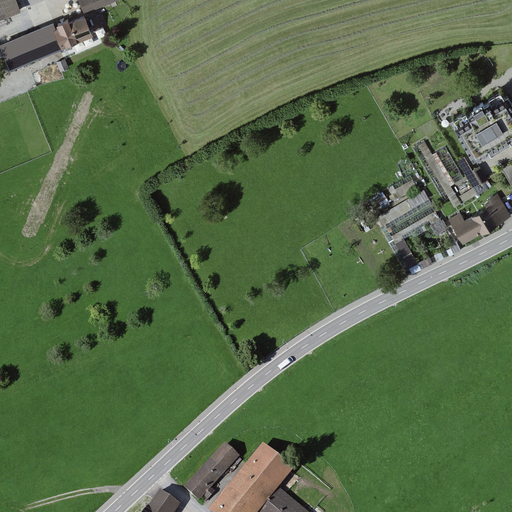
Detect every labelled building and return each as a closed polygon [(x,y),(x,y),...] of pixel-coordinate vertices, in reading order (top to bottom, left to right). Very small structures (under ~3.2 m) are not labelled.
[(0,0),(0,17),(19,11),(15,0),(0,0)] [(51,22),(0,41),(0,49),(8,70),(34,60),(60,50),(59,45),(90,33),(84,16),(72,21),(71,17),(52,25),(51,22)] [(467,119),(454,126),(472,160),(511,138),(511,107),(506,96),(490,105),(487,100),(464,113),(467,119)] [(437,152),(456,195),(463,191),(455,174),(453,175),(450,168),(457,164),(448,145),(433,152),(427,140),(420,143),(426,157),(437,152)] [(426,158),(454,207),(462,203),(434,154),(426,158)] [(491,186),(479,164),(474,167),(467,155),(459,160),(474,187),(461,194),(465,201),(491,186)] [(511,162),(503,168),(511,183),(511,162)] [(459,213),(448,219),(461,243),(509,217),(497,194),(486,200),(489,205),(462,219),(459,213)] [(437,234),(448,228),(432,198),(417,206),(412,197),(377,215),(390,240),(419,225),(422,232),(433,226),(437,234)] [(262,445),(208,510),(210,511),(306,511),(279,489),(294,471),(262,445)] [(224,446),(185,486),(198,500),(238,459),(224,446)] [(176,511),(180,506),(158,492),(144,511),(176,511)]
